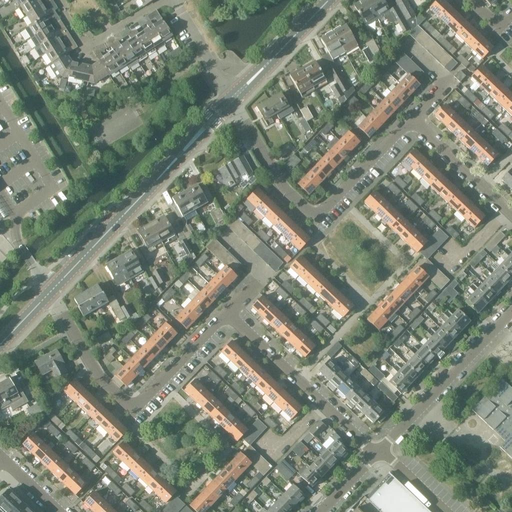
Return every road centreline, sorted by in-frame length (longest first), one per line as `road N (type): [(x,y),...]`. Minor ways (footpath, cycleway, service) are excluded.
road 1 (residential): [(511,212),(410,119),(320,211),(307,212),(277,185),(230,99)]
road 2 (residential): [(228,313),(128,408),(48,294)]
road 3 (tertiary): [(48,294),(230,99)]
road 4 (residential): [(380,453),(228,313)]
road 5 (residential): [(380,453),(511,312)]
road 6 (tertiary): [(230,99),(328,0)]
road 7 (residential): [(163,0),(94,42),(83,39),(57,0)]
